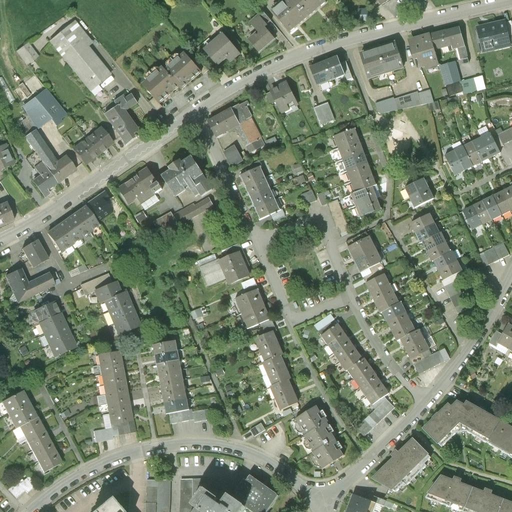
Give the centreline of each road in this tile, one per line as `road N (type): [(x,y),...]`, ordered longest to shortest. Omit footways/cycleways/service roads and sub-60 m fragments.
road 1 (residential): [(322,501),(281,468),(232,445),(172,444),(78,473),(29,511)]
road 2 (residential): [(192,121),(338,50),(488,0)]
road 3 (residential): [(42,217),(192,121)]
road 4 (residential): [(259,244),(291,319),(352,292)]
road 5 (residential): [(352,292),(321,220),(259,244)]
road 6 (residential): [(322,501),(426,401)]
road 7 (residential): [(259,244),(224,165),(192,121)]
road 8 (residential): [(426,401),(455,384),(511,297)]
road 9 (residential): [(426,401),(383,352),(352,292)]
